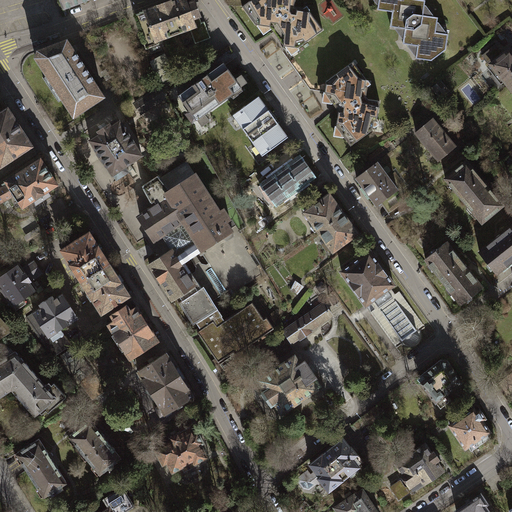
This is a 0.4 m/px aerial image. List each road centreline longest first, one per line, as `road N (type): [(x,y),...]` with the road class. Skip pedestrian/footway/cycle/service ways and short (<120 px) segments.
road 1 (residential): [(0,62),(205,382),(258,483)]
road 2 (residential): [(448,331),(209,0)]
road 3 (residential): [(448,331),(258,483)]
road 4 (residential): [(139,0),(0,48)]
road 5 (residential): [(511,433),(448,331)]
